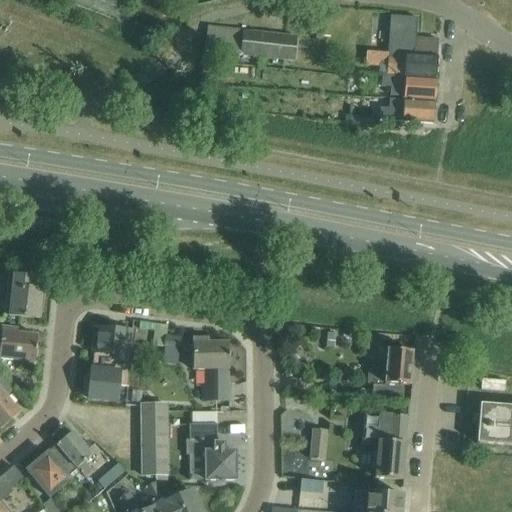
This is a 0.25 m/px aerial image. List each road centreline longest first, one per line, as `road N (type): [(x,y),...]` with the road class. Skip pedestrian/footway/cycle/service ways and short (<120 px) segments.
road 1 (residential): [(251,511),(262,473),(262,344),(244,318),(78,298),(66,305),(52,404),(0,457)]
road 2 (secondary): [(511,254),(0,162)]
road 3 (residential): [(418,511),(431,340)]
